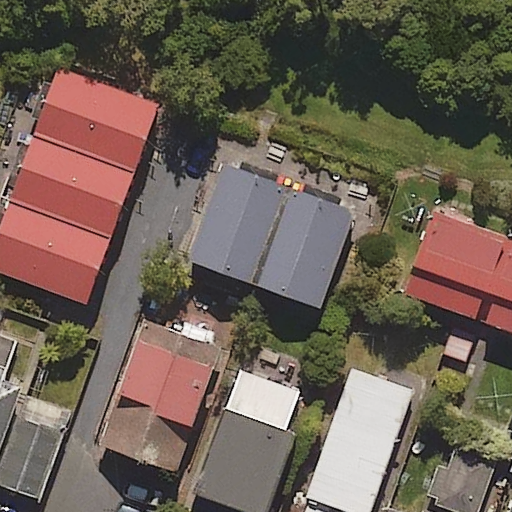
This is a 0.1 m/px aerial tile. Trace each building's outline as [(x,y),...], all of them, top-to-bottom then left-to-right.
[(159,104),(60,69),(55,83),(47,81),(33,119),(41,122),(37,133),(137,169),(159,104)] [(137,169),(37,133),(31,148),(23,145),(6,191),(14,195),(12,200),(113,236),(137,169)] [(257,285),(291,189),(227,166),(192,262),(257,285)] [(291,189),(257,285),(322,309),(357,213),(291,189)] [(7,215),(0,212),(0,272),(88,304),(113,236),(12,200),(7,215)] [(511,238),(472,224),(433,210),(403,293),(511,331),(511,238)] [(222,352),(145,324),(102,447),(170,472),(176,474),(222,352)] [(476,336),(453,328),(443,354),(466,363),(476,336)] [(4,381),(18,341),(0,334),(0,441),(20,387),(4,381)] [(377,378),(352,369),(307,497),(348,511),(370,511),(413,391),(382,380),(377,378)] [(301,393),(238,370),(194,494),(245,511),(267,511),(275,492),(295,436),(287,433),(301,393)] [(74,412),(27,395),(0,469),(0,481),(42,497),(74,412)] [(479,511),(497,462),(455,447),(448,469),(439,466),(429,494),(437,497),(434,505),(454,511),(479,511)]
